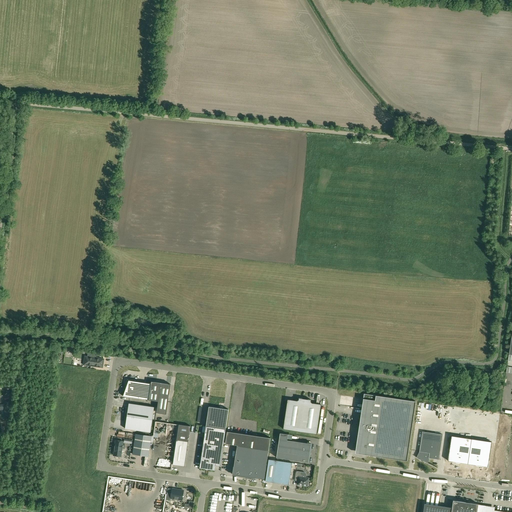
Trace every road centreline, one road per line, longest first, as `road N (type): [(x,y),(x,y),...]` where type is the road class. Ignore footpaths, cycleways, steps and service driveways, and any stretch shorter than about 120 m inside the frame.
road 1 (unclassified): [(13,103),(511,149)]
road 2 (unclassified): [(323,460),(332,394),(115,361),(100,467),(204,483)]
road 3 (unclassified): [(511,488),(323,460)]
road 4 (unclassified): [(204,483),(317,500),(323,460)]
